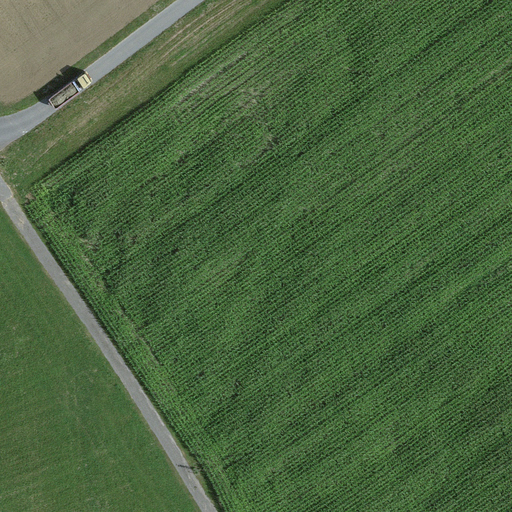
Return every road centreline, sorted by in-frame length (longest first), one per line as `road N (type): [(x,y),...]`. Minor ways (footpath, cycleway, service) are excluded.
road 1 (track): [(0,192),(208,511)]
road 2 (track): [(0,135),(193,0)]
